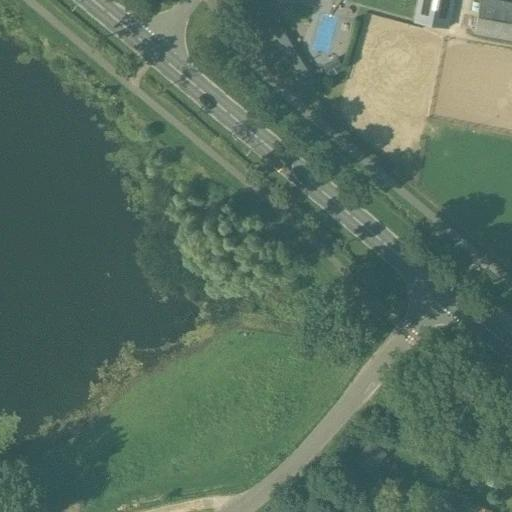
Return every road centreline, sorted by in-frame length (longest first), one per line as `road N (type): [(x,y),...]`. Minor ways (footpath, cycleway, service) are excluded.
road 1 (secondary): [(443,293),(151,49)]
road 2 (tertiary): [(236,511),(312,444),(443,293)]
